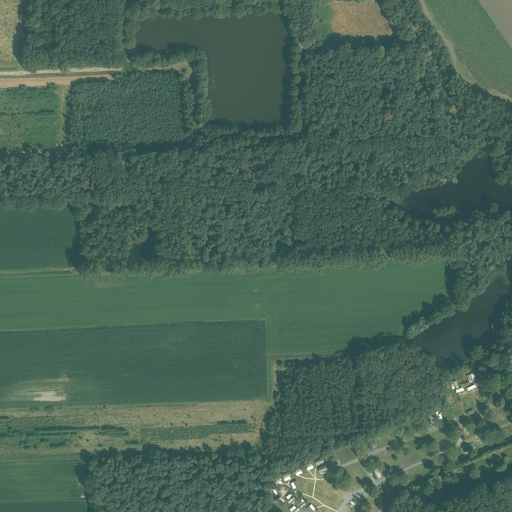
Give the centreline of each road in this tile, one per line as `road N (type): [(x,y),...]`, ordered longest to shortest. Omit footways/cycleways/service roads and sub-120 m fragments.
road 1 (track): [(511,136),(448,97),(423,39)]
road 2 (track): [(120,69),(0,74)]
